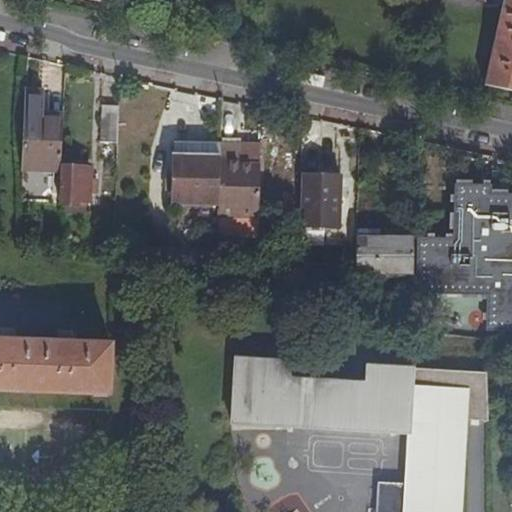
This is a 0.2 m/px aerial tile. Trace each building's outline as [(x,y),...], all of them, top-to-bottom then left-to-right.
[(511,89),(511,0),(505,0),(487,85),(511,89)] [(134,112),(149,112),(149,83),(135,82),(134,112)] [(42,95),(24,94),(21,172),(59,173),(60,167),(61,122),(41,122),(42,95)] [(98,143),(116,143),(117,106),(99,105),(98,143)] [(173,206),(218,207),(219,158),(220,149),(174,148),(173,206)] [(243,164),(243,159),(219,158),(218,207),(218,216),(259,217),(261,164),(243,164)] [(90,169),(60,167),(59,173),(58,206),(84,208),(84,204),(88,204),(90,169)] [(341,176),(300,175),(298,226),(340,228),(341,176)] [(456,238),(416,238),(415,298),(484,296),(485,330),(511,330),(511,198),(492,199),(491,183),(454,184),(456,238)] [(188,260),(217,261),(218,235),(188,234),(188,260)] [(414,238),(356,237),(356,275),(413,277),(414,238)] [(106,347),(72,346),(73,336),(56,335),(56,345),(12,342),(12,333),(0,331),(0,389),(104,395),(106,347)] [(366,386),(353,385),(295,382),(288,382),(290,364),(256,362),(235,361),(230,426),(254,427),(294,430),(408,437),(405,487),(376,486),(374,511),(459,511),(464,420),(486,421),(486,374),(414,371),(367,369),(366,386)]
